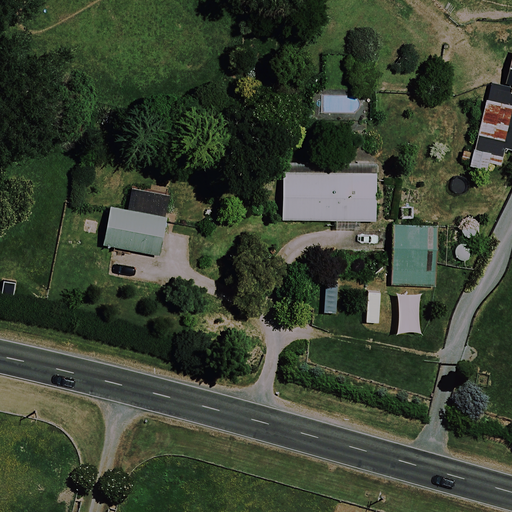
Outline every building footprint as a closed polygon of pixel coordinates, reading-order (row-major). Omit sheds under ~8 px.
[(511,121),(511,105),(487,99),(470,166),(486,170),(488,163),(501,166),(511,121)] [(283,220),(333,221),(333,234),(361,235),(361,221),(376,222),(377,174),(284,172),(283,220)] [(159,215),(128,210),(111,207),(105,245),(162,255),(168,217),(159,215)] [(437,227),(395,225),(392,285),(435,287),(437,246),(437,227)] [(407,294),(370,292),(369,310),(406,312),(407,294)]
